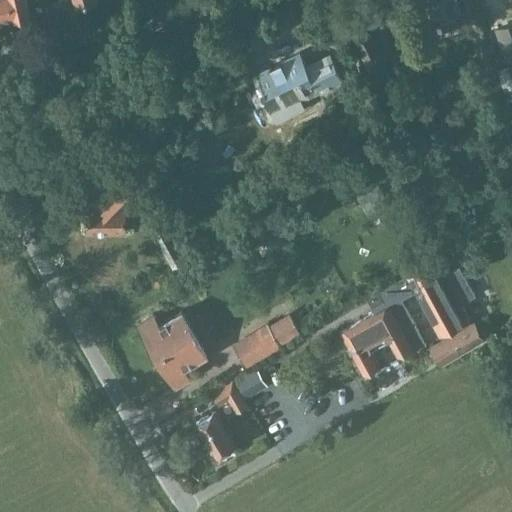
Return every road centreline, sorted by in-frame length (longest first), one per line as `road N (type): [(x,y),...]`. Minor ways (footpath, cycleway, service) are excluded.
road 1 (unclassified): [(186,511),(0,188)]
road 2 (residential): [(0,58),(216,16),(253,0)]
